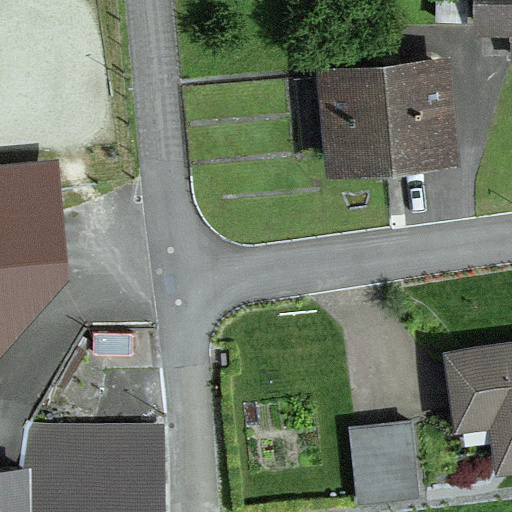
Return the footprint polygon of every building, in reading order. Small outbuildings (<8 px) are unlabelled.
[(511,0),(479,0),(479,27),(511,27),(511,0)] [(444,152),(436,66),(324,76),(332,162),(444,152)] [(0,282),(60,277),(46,155),(0,160),(0,282)] [(511,351),(447,360),(450,382),(490,377),(501,459),(511,457),(511,351)] [(154,511),(152,432),(0,433),(0,511),(154,511)] [(355,502),(424,496),(419,436),(349,442),(355,502)]
